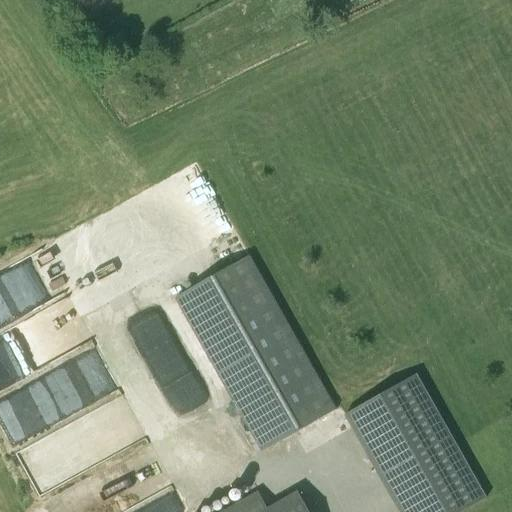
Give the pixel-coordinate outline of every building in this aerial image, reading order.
[(264,451),(337,409),(249,255),(176,297),(264,451)] [(407,369),(337,409),(394,511),(443,511),(477,493),(407,369)] [(232,497),(233,498),(234,499),(235,499),(236,500),(237,500),(239,500),(240,499),(241,499),(242,498),(242,497),(243,495),(243,494),(243,493),(242,491),(241,490),(240,490),(239,489),(238,489),(237,489),(235,489),(234,490),(233,490),(232,491),(232,493),(232,494),(232,495),(232,497)] [(310,511),(299,492),(270,508),(260,491),(221,511),(310,511)] [(219,510),(220,510),(222,509),(223,507),(223,506),(223,504),(223,503),(222,501),(220,501),(218,500),(217,500),(215,501),(214,502),(213,504),(213,505),(213,507),(214,508),(216,509),(217,510),(219,510)]
